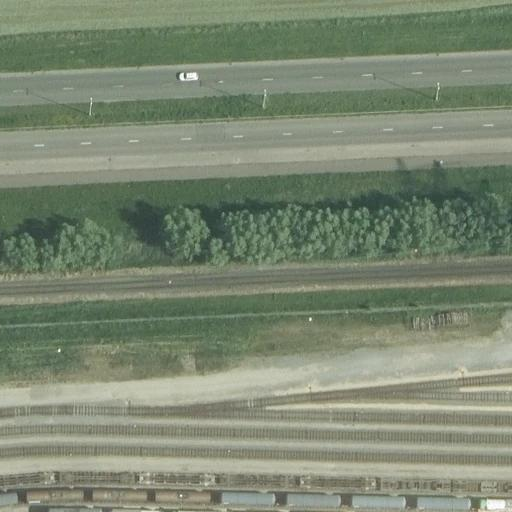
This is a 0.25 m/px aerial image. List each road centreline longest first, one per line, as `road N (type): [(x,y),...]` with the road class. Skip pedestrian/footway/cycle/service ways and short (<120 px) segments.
road 1 (primary): [(0,147),(511,125)]
road 2 (primary): [(511,69),(0,91)]
